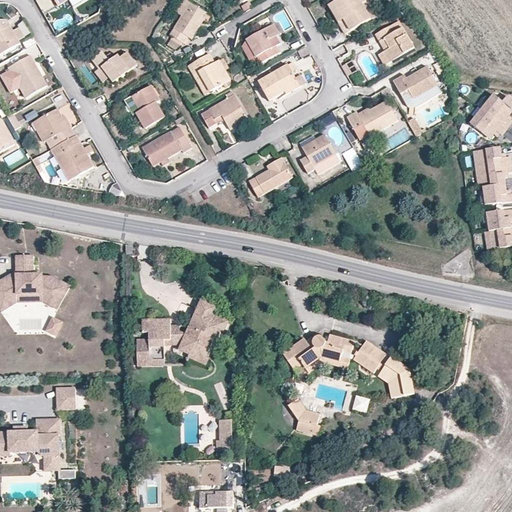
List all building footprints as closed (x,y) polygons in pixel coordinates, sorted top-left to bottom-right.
[(198,24),(205,12),(185,0),(183,0),(176,13),(182,17),(170,36),(173,38),(171,40),(181,46),(182,44),(184,45),(188,38),(192,40),(201,26),(198,24)] [(371,21),(362,5),(367,2),(365,0),(340,0),(329,6),(346,35),(371,21)] [(376,18),(367,2),(362,5),(371,21),(376,18)] [(201,26),(208,14),(205,12),(198,24),(201,26)] [(19,42),(14,32),(8,22),(0,22),(0,56),(21,45),(19,42)] [(415,50),(399,22),(376,35),(380,42),(385,39),(391,50),(385,52),(384,53),(390,64),(415,50)] [(276,47),(281,44),(276,37),(280,35),(274,25),(271,27),(268,29),(246,41),(247,42),(242,48),(250,62),(253,60),(257,66),(280,53),(276,47)] [(25,38),(19,29),(14,32),(19,42),(25,38)] [(391,50),(385,39),(380,42),(385,52),(391,50)] [(181,46),(171,40),(168,45),(176,50),(181,46)] [(114,84),(138,67),(128,54),(120,59),(118,56),(114,59),(110,63),(106,58),(102,53),(92,61),(100,70),(102,68),(110,79),(114,84)] [(390,64),(384,53),(379,56),(385,67),(390,64)] [(231,81),(225,72),(219,61),(215,64),(210,55),(189,67),(194,76),(200,73),(211,93),(223,86),(226,90),(232,86),(230,82),(231,81)] [(48,87),(30,56),(2,72),(20,102),(48,87)] [(229,70),(223,59),(219,61),(225,72),(229,70)] [(348,77),(358,71),(352,61),(342,67),(348,77)] [(296,70),(292,63),(288,66),(292,73),(296,70)] [(273,75),(284,68),(282,65),(271,72),(273,75)] [(299,85),(296,79),(292,73),(288,66),(284,68),(273,75),(259,83),(269,102),(285,93),(287,95),(301,87),(299,85)] [(110,79),(102,68),(100,70),(95,73),(103,84),(110,79)] [(443,93),(428,68),(407,79),(405,76),(394,82),(408,108),(415,109),(443,93)] [(211,93),(200,73),(194,76),(206,96),(211,93)] [(306,84),(301,76),(296,79),(299,85),(301,87),(306,84)] [(165,119),(157,104),(160,102),(151,87),(133,97),(141,112),(137,114),(146,130),(165,119)] [(392,95),(388,88),(381,92),(383,95),(389,97),(392,95)] [(509,116),(511,111),(511,100),(508,97),(503,103),(493,95),(488,102),(482,110),(507,130),(511,124),(510,122),(506,119),(509,116)] [(249,120),(235,96),(228,100),(202,116),(209,129),(224,120),(231,131),(249,120)] [(141,112),(133,97),(128,100),(137,114),(141,112)] [(488,102),(485,99),(479,107),(482,110),(488,102)] [(370,137),(399,121),(388,102),(371,111),(359,118),(358,115),(357,113),(347,118),(360,141),(369,136),(370,137)] [(482,110),(479,107),(472,115),(476,118),(482,110)] [(359,118),(371,111),(369,109),(358,115),(359,118)] [(76,137),(71,129),(71,128),(67,121),(65,122),(63,118),(58,110),(33,123),(45,143),(47,142),(52,150),(76,137)] [(507,130),(482,110),(476,118),(470,124),(490,140),(494,135),(496,132),(500,134),(502,136),(507,130)] [(8,118),(16,131),(22,127),(15,114),(8,118)] [(185,121),(183,117),(175,122),(177,125),(185,121)] [(422,132),(414,119),(408,122),(417,137),(426,132),(425,130),(422,132)] [(15,145),(0,120),(0,152),(1,154),(15,145)] [(184,153),(192,148),(180,128),(143,149),(153,167),(161,163),(167,159),(183,150),(184,153)] [(341,163),(325,136),(316,141),(318,145),(305,152),(308,157),(300,161),(308,174),(315,170),(318,176),(341,163)] [(94,168),(87,156),(84,150),(76,137),(52,150),(70,182),(94,168)] [(305,152),(318,145),(316,141),(302,148),(305,152)] [(93,152),(90,146),(84,150),(87,156),(93,152)] [(500,148),(478,151),(481,170),(511,165),(511,157),(506,158),(502,158),(501,154),(500,148)] [(365,168),(354,149),(344,154),(355,173),(365,168)] [(41,166),(42,165),(38,159),(33,162),(40,174),(44,172),(41,166)] [(293,178),(282,159),(273,164),(275,168),(270,171),(250,183),(259,198),(293,178)] [(511,167),(511,165),(481,170),(483,188),(506,185),(505,179),(504,174),(508,174),(511,173),(511,167)] [(496,205),(503,204),(511,202),(511,194),(511,195),(507,195),(507,191),(506,185),(483,188),(485,197),(486,206),(496,205)] [(490,232),(511,229),(511,223),(511,219),(511,218),(511,210),(504,212),(497,212),(487,214),(488,223),(490,232)] [(511,229),(490,232),(492,251),(511,247),(511,229)] [(71,287),(53,277),(43,277),(43,275),(34,275),(33,256),(16,256),(16,272),(17,275),(9,280),(3,280),(0,281),(0,305),(16,296),(44,295),(52,299),(57,291),(66,296),(71,287)] [(9,280),(17,275),(16,272),(3,280),(9,280)] [(52,299),(44,295),(16,296),(0,305),(0,311),(1,314),(18,304),(43,303),(58,311),(66,296),(57,291),(52,299)] [(233,314),(201,300),(198,309),(229,322),(233,314)] [(218,340),(222,331),(225,332),(229,322),(198,309),(190,327),(187,335),(180,332),(159,332),(159,320),(142,321),(143,334),(149,333),(149,342),(137,342),(138,357),(154,357),(154,361),(165,361),(165,341),(171,341),(171,346),(176,346),(181,348),(179,351),(190,355),(191,352),(206,358),(215,338),(218,340)] [(66,322),(54,316),(47,331),(58,336),(66,322)] [(171,327),(171,320),(159,320),(159,332),(180,332),(187,335),(190,327),(171,327)] [(313,344),(314,341),(316,338),(319,337),(317,334),(306,342),(313,351),(315,349),(314,347),(313,344)] [(352,354),(355,342),(330,336),(328,343),(326,342),(325,340),(323,337),(319,337),(316,338),(314,341),(313,344),(314,347),(315,349),(313,351),(306,342),(305,339),(291,349),(290,347),(282,353),(295,371),(303,365),(306,370),(323,358),(341,362),(343,352),(352,354)] [(386,355),(366,341),(357,356),(364,361),(361,365),(374,374),(377,369),(382,372),(388,363),(384,360),(386,355)] [(209,359),(206,358),(191,352),(190,355),(189,358),(206,366),(209,359)] [(341,362),(323,358),(306,370),(309,374),(324,364),(347,370),(352,354),(343,352),(341,362)] [(364,361),(357,356),(354,360),(361,365),(364,361)] [(166,367),(165,361),(154,361),(154,357),(138,357),(138,368),(166,367)] [(388,363),(382,372),(379,375),(390,382),(393,398),(417,394),(413,371),(392,357),(388,363)] [(76,410),(76,389),(57,389),(57,411),(76,410)] [(371,399),(357,396),(354,410),(367,413),(371,399)] [(317,426),(320,416),(306,412),(298,400),(288,406),(299,422),(297,431),(318,436),(320,427),(317,426)] [(60,456),(59,435),(61,435),(60,420),(36,420),(37,432),(28,432),(13,433),(0,433),(0,457),(9,457),(9,454),(40,453),(46,457),(60,456)] [(238,444),(238,429),(232,429),(232,421),(220,421),(221,442),(217,442),(217,452),(233,452),(232,444),(238,444)] [(60,471),(60,456),(46,457),(46,472),(60,471)] [(274,466),(274,477),(289,477),(289,466),(274,466)] [(75,479),(75,471),(60,471),(61,479),(75,479)] [(234,509),(233,492),(216,492),(216,495),(200,496),(200,509),(234,509)]
